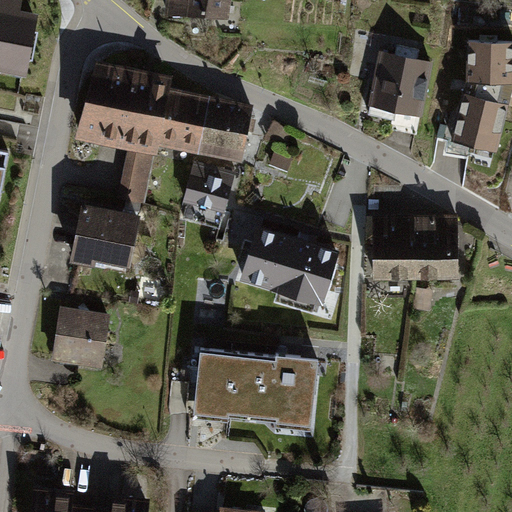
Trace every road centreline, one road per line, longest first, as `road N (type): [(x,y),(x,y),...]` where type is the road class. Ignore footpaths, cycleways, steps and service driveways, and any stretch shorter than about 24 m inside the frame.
road 1 (residential): [(511,232),(225,84),(116,15)]
road 2 (track): [(358,148),(352,453),(344,470),(331,474),(267,467)]
road 3 (residential): [(25,294),(74,61),(116,15)]
road 4 (residential): [(267,467),(92,447),(10,425)]
road 5 (residential): [(10,425),(25,294)]
